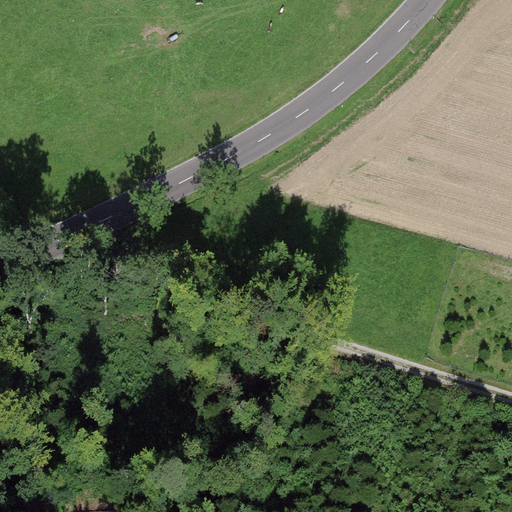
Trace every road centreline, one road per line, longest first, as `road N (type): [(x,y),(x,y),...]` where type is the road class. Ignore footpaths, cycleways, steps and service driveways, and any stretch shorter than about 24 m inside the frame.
road 1 (tertiary): [(429,0),(341,84),(258,142),(0,263)]
road 2 (track): [(71,234),(148,280),(511,395)]
